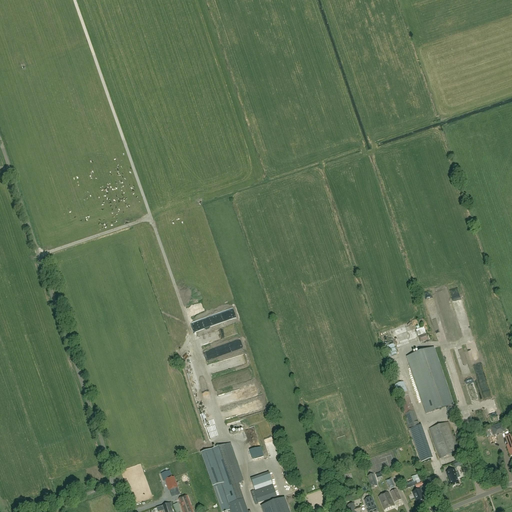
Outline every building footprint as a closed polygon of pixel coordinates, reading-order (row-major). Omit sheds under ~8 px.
[(424,328),(416,330),(418,337),(419,337),(421,343),(429,341),(427,337),(426,334),(424,328)] [(386,347),(390,358),(397,355),(394,345),(386,347)] [(426,414),(453,405),(433,348),(408,357),(425,409),(424,409),(426,414)] [(404,382),(395,385),(404,411),(403,412),(409,429),(420,426),(413,408),(404,382)] [(226,430),(255,422),(253,415),(224,423),(226,430)] [(449,423),(429,429),(440,459),(459,453),(449,423)] [(494,436),(505,432),(502,423),(491,427),(494,436)] [(228,431),(229,435),(244,430),(243,426),(228,431)] [(241,442),(239,439),(238,439),(236,435),(232,436),(234,441),(237,439),(239,443),(241,442)] [(244,481),(231,443),(226,445),(203,453),(214,486),(213,487),(222,511),(226,511),(229,511),(248,511),(244,500),(238,483),(244,481)] [(431,454),(419,457),(421,462),(433,458),(431,454)] [(451,475),(448,476),(449,481),(450,481),(452,488),(459,485),(457,479),(461,478),(459,473),(456,474),(455,470),(450,472),(451,475)] [(164,481),(166,481),(169,489),(169,491),(178,488),(177,486),(174,478),(172,478),(170,472),(162,475),(164,481)] [(371,489),(378,486),(374,475),(367,477),(371,489)] [(436,476),(426,479),(429,489),(439,485),(436,476)] [(271,484),(246,491),(250,504),(275,496),(271,484)] [(396,490),(390,493),(395,503),(401,500),(396,490)] [(420,490),(413,493),(417,503),(424,500),(422,496),(423,496),(420,490)] [(389,493),(379,497),(384,510),(394,506),(389,493)] [(192,511),(187,497),(179,500),(183,511),(192,511)] [(377,511),(374,500),(373,497),(364,500),(368,511),(377,511)] [(289,511),(285,499),(262,506),(264,511),(289,511)] [(170,504),(163,506),(164,511),(172,511),(171,508),(172,508),(171,503),(170,504)]
